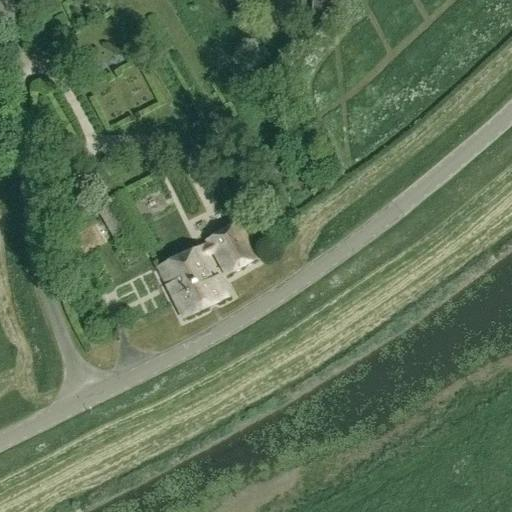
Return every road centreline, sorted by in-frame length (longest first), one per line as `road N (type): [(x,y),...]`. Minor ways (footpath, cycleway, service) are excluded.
road 1 (tertiary): [(85,400),(263,310),(511,112)]
road 2 (unclassified): [(85,400),(34,240),(1,0)]
